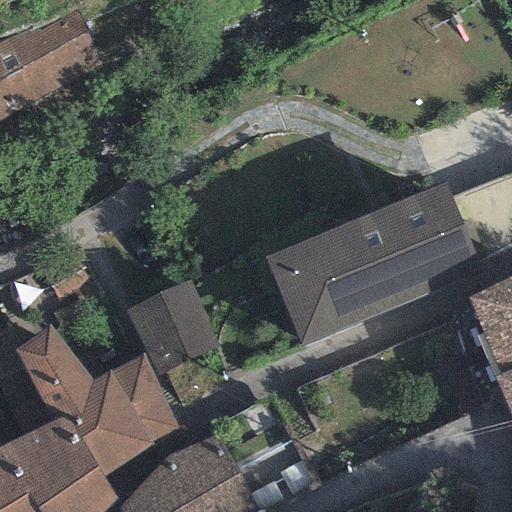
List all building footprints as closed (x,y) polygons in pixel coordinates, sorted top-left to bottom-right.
[(26,29),(0,41),(0,121),(102,69),(76,12),(39,32),(38,29),(28,34),(26,29)] [(511,243),(511,172),(450,197),(477,262),(511,243)] [(443,181),(262,258),(299,346),(480,269),(477,262),(450,197),(443,181)] [(511,276),(466,298),(501,374),(511,368),(511,276)] [(189,285),(129,312),(158,374),(218,346),(189,285)] [(51,327),(15,350),(32,386),(51,422),(64,415),(102,478),(152,444),(150,440),(110,370),(93,381),(51,327)] [(4,329),(0,330),(0,389),(4,399),(32,386),(15,350),(4,329)] [(141,355),(110,370),(150,440),(176,429),(141,355)] [(511,368),(501,374),(491,377),(511,424),(511,368)] [(0,449),(0,511),(103,511),(115,499),(102,478),(64,415),(51,422),(0,449)] [(165,459),(118,509),(119,511),(255,511),(217,436),(165,459)]
